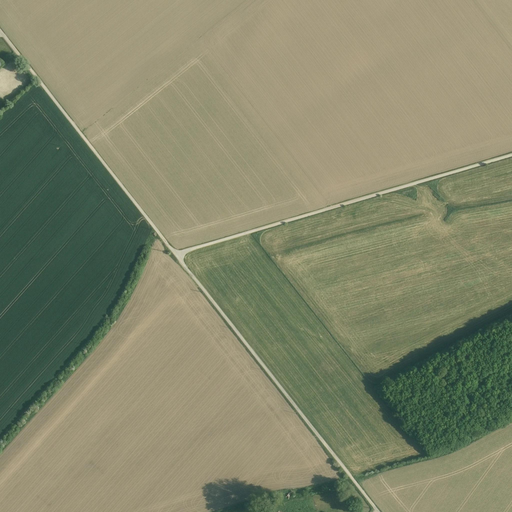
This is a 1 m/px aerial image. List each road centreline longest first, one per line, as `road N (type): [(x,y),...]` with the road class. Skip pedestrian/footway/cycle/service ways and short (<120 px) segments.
road 1 (unclassified): [(175,254),(511,155)]
road 2 (unclassified): [(175,254),(378,511)]
road 3 (unclassified): [(0,33),(175,254)]
